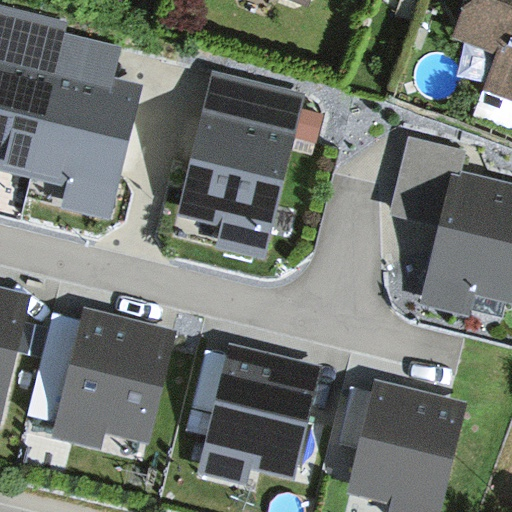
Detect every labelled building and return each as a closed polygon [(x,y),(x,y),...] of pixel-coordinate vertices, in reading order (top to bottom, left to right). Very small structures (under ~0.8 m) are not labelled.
[(511,0),(468,0),(457,32),(506,48),(491,94),(511,101),(511,0)] [(0,62),(0,161),(110,187),(132,94),(0,62)] [(209,118),(188,209),(266,226),(286,135),(209,118)] [(511,290),(511,198),(454,187),(436,275),(511,290)] [(0,388),(20,309),(0,303),(0,388)] [(146,442),(171,343),(83,321),(58,420),(146,442)] [(292,480),(317,381),(227,359),(203,458),(292,480)] [(372,511),(435,511),(461,413),(377,391),(347,506),(372,511)]
